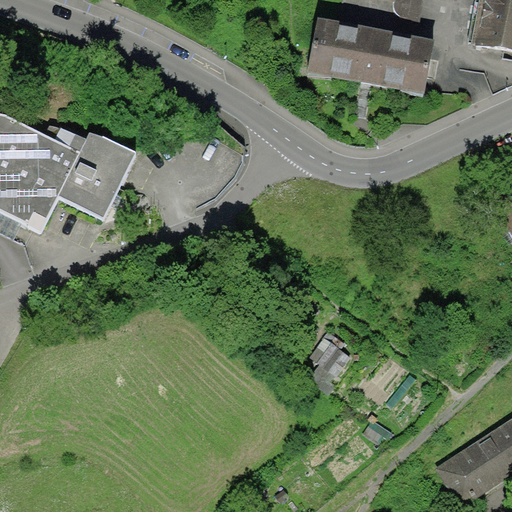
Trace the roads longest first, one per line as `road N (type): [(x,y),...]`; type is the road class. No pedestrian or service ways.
road 1 (residential): [(301,152),(219,93),(95,29),(0,0)]
road 2 (residential): [(0,301),(197,224),(301,152)]
road 3 (track): [(340,511),(511,350)]
road 4 (residential): [(301,152),(341,174),(369,177),(511,118)]
